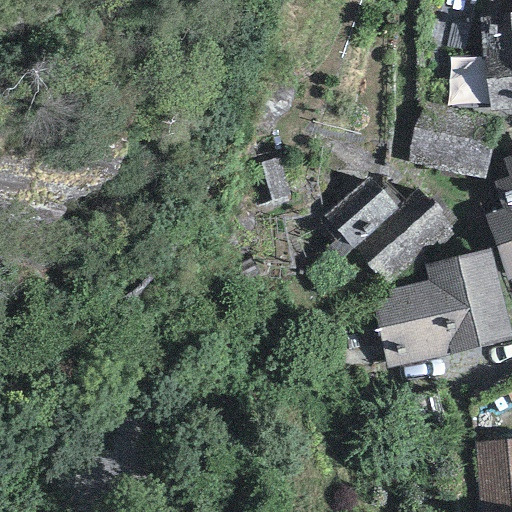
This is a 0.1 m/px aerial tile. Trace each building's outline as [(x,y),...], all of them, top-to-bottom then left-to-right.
[(511,0),(502,0),(504,15),(480,18),(490,111),(511,108),(511,0)] [(500,119),(422,101),(407,162),(485,181),(500,119)] [(501,210),(484,216),(507,281),(511,279),(511,155),(502,159),(508,176),(491,182),(501,210)] [(259,164),(271,202),(290,197),(279,158),(259,164)] [(368,177),(323,216),(355,248),(398,208),(368,177)] [(417,190),(398,208),(355,248),(388,282),(450,224),(417,190)] [(511,339),(511,337),(489,249),(424,265),(428,281),(369,294),(387,369),(511,339)] [(61,511),(157,511),(171,510),(151,377),(92,386),(99,428),(50,435),(61,511)] [(511,511),(511,439),(473,442),(476,511),(511,511)]
